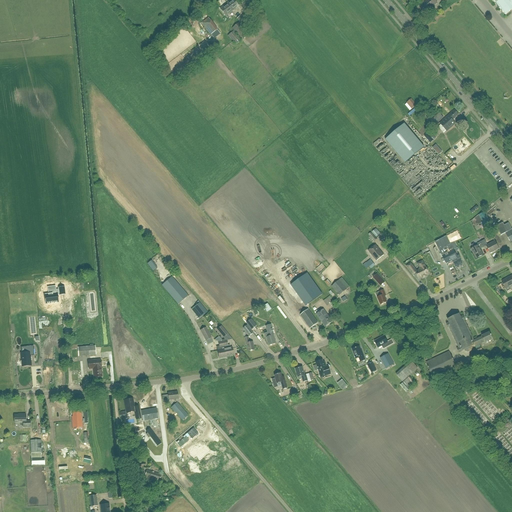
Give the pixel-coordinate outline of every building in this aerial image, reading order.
[(225,16),(238,7),(232,0),(230,0),(219,9),(225,16)] [(434,0),(427,0),(424,3),(429,10),(437,3),(434,0)] [(511,8),(511,0),(493,0),(505,15),(511,8)] [(213,40),(220,34),(208,18),(200,23),(209,35),(213,40)] [(248,34),(239,22),(232,28),(241,39),(248,34)] [(235,45),(241,40),(233,31),(227,36),(235,45)] [(509,54),(509,51),(505,51),(497,49),(496,53),(496,56),(497,56),(497,67),(496,71),(496,76),(503,76),(505,70),(504,69),(509,54)] [(491,67),(484,67),(484,76),(493,76),(493,68),(491,68),(491,67)] [(411,99),(406,104),(411,110),(416,106),(411,99)] [(448,116),(453,121),(455,118),(458,115),(454,110),(448,116)] [(453,121),(448,116),(443,121),(440,124),(447,132),(455,124),(453,121)] [(405,163),(424,147),(404,124),(385,140),(405,163)] [(424,136),(430,143),(433,140),(435,138),(432,134),(430,136),(427,134),(424,136)] [(442,152),(436,145),(432,148),(438,155),(442,152)] [(490,222),(485,212),(480,215),(485,225),(490,222)] [(503,223),(496,226),(496,227),(501,235),(505,233),(507,232),(511,230),(508,223),(504,225),(503,223)] [(372,232),(376,237),(380,234),(376,229),(372,232)] [(374,241),(376,239),(370,233),(368,235),(374,241)] [(446,236),(435,242),(439,250),(446,264),(447,263),(448,264),(451,263),(450,262),(452,261),(452,262),(460,258),(456,249),(457,249),(454,242),(450,244),(446,236)] [(484,240),(481,242),(484,247),(486,246),(490,253),(498,249),(495,241),(487,245),(484,240)] [(484,247),(481,242),(477,244),(478,245),(471,249),(476,258),(483,255),(480,249),(484,247)] [(376,261),(384,255),(375,245),(368,251),(376,261)] [(483,259),(477,264),(480,268),(486,263),(483,259)] [(371,269),(375,265),(370,260),(366,263),(363,265),(366,269),(369,267),(371,269)] [(419,278),(423,276),(423,277),(426,276),(425,275),(428,273),(425,266),(422,262),(418,264),(420,267),(420,270),(416,272),(419,278)] [(413,272),(416,270),(411,263),(407,266),(411,272),(412,272),(413,272)] [(307,274),(291,285),(305,306),(322,294),(307,274)] [(373,278),(377,282),(381,286),(384,282),(381,279),(377,274),(373,278)] [(511,275),(502,281),(505,289),(511,285),(511,275)] [(178,304),(187,296),(172,277),(162,285),(178,304)] [(340,295),(347,289),(339,280),(332,286),(340,295)] [(48,291),(44,292),(45,301),(58,300),(57,292),(59,292),(59,293),(65,292),(64,284),(58,285),(58,287),(48,288),(48,291)] [(386,296),(383,290),(379,292),(376,294),(378,298),(381,305),(387,302),(384,296),(386,296)] [(202,316),(207,312),(199,303),(195,307),(202,316)] [(318,323),(308,309),(300,315),(310,328),(318,323)] [(325,327),(332,322),(323,309),(317,314),(325,327)] [(473,341),(464,321),(465,321),(463,316),(461,317),(459,314),(448,319),(449,322),(446,324),(448,328),(449,328),(458,348),(457,348),(459,353),(465,350),(465,351),(468,352),(471,351),(472,348),(472,347),(474,346),(474,347),(475,346),(473,341)] [(257,326),(251,319),(246,323),(252,330),(257,326)] [(249,336),(253,333),(246,325),(243,328),(249,336)] [(269,345),(276,343),(274,335),(271,325),(266,326),(269,337),(267,337),(269,345)] [(217,330),(223,337),(227,334),(221,326),(217,330)] [(211,338),(206,328),(200,331),(206,341),(211,338)] [(473,341),(475,346),(480,357),(484,355),(480,347),(479,344),(484,342),(485,343),(489,342),(489,340),(492,339),(489,332),(482,336),(482,337),(473,341)] [(383,349),(386,348),(394,343),(391,339),(387,342),(384,336),(374,341),(378,348),(381,346),(383,349)] [(249,351),(254,350),(253,346),(254,346),(253,342),(249,342),(248,337),(244,338),(246,345),(247,345),(249,351)] [(219,358),(226,357),(234,355),(232,348),(230,348),(230,345),(228,345),(227,341),(219,342),(219,346),(216,347),(219,358)] [(90,346),(87,346),(88,355),(95,355),(95,346),(93,346),(93,345),(89,345),(90,346)] [(21,362),(21,366),(22,366),(22,367),(31,366),(30,356),(34,355),(33,346),(24,347),(25,353),(21,353),(21,362)] [(78,347),(77,347),(78,356),(88,355),(87,346),(78,347)] [(360,362),(365,360),(362,352),(361,352),(359,347),(352,349),(356,359),(359,357),(360,362)] [(432,375),(455,364),(449,352),(426,363),(432,375)] [(386,369),(394,364),(388,354),(380,358),(386,369)] [(96,360),(88,361),(88,367),(89,370),(92,369),(93,377),(98,377),(96,360)] [(325,363),(323,363),(322,360),(319,361),(318,360),(316,361),(317,362),(316,362),(317,365),(313,366),(315,371),(318,370),(321,377),(330,374),(328,368),(327,369),(325,363)] [(402,382),(418,369),(411,361),(396,374),(402,382)] [(371,363),(368,365),(370,369),(372,373),(376,371),(374,367),(371,363)] [(304,375),(302,367),(296,369),(299,380),(302,379),(303,382),(308,381),(308,382),(314,380),(312,373),(304,375)] [(276,378),(272,380),(273,384),(277,383),(278,387),(282,385),(283,389),(287,388),(283,377),(282,377),(281,373),(275,375),(276,378)] [(406,392),(415,384),(409,377),(400,385),(406,392)] [(343,378),(338,381),(344,390),(349,387),(343,378)] [(313,383),(317,397),(322,396),(318,381),(313,383)] [(157,392),(142,397),(144,404),(159,399),(157,392)] [(177,392),(167,393),(168,395),(162,396),(162,401),(178,399),(177,392)] [(135,413),(139,412),(138,406),(134,407),(132,399),(124,400),(126,413),(135,412),(135,413)] [(182,420),(188,415),(177,402),(171,407),(182,420)] [(156,408),(141,411),(142,415),(143,421),(158,419),(156,408)] [(72,429),(82,428),(80,410),(71,411),(72,416),(71,416),(72,429)] [(23,427),(30,427),(30,421),(26,421),(26,414),(21,414),(21,415),(14,415),(14,423),(23,423),(23,427)] [(177,440),(197,424),(192,418),(173,434),(177,440)] [(147,433),(146,434),(148,437),(150,436),(155,443),(159,441),(150,428),(146,431),(147,433)] [(41,452),(41,440),(30,440),(30,453),(41,452)] [(153,450),(156,445),(147,440),(144,445),(153,450)] [(209,451),(204,446),(199,450),(196,446),(189,452),(193,457),(196,454),(200,459),(209,451)] [(228,447),(222,455),(229,460),(235,453),(228,447)] [(152,478),(152,479),(159,481),(161,475),(147,470),(145,474),(148,475),(148,476),(152,477),(152,478)] [(145,476),(146,477),(144,484),(150,486),(152,479),(152,478),(152,477),(148,476),(148,475),(145,474),(145,476)]
